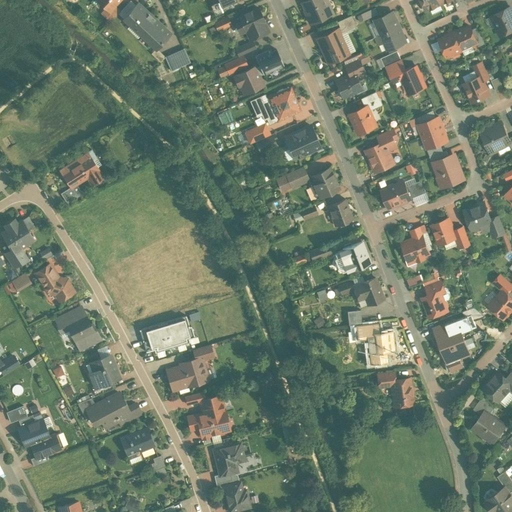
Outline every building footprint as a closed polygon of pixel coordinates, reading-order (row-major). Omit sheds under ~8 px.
[(119,0),(98,0),(110,10),(119,0)] [(308,0),(303,3),(308,15),(307,16),(310,23),(330,14),(323,0),(308,0)] [(421,0),(427,11),(431,9),(431,7),(435,6),(437,6),(441,4),(439,0),(421,0)] [(155,19),(138,3),(124,18),(141,34),(155,19)] [(511,8),(511,6),(492,16),(501,35),(511,30),(511,8)] [(258,7),(240,15),(242,20),(246,29),(246,30),(247,30),(264,22),(265,22),(258,7)] [(377,15),(374,9),(360,15),(362,21),(377,15)] [(393,12),(375,20),(382,34),(400,26),(393,12)] [(352,15),(337,21),(342,32),(357,26),(352,15)] [(228,16),(214,22),(218,30),(232,24),(228,16)] [(159,24),(155,20),(156,19),(155,19),(141,34),(156,48),(170,33),(160,23),(159,24)] [(242,20),(236,23),(240,32),(246,29),(242,20)] [(264,22),(247,30),(251,38),(268,31),(264,22)] [(400,26),(382,34),(388,49),(406,41),(400,26)] [(470,26),(460,30),(454,31),(462,49),(477,42),(478,42),(472,29),(470,26)] [(478,27),(472,29),(478,42),(477,42),(479,46),(485,43),(478,27)] [(337,29),(317,38),(328,62),(349,53),(337,29)] [(454,31),(450,35),(439,39),(447,56),(462,49),(454,31)] [(252,41),(236,48),(239,56),(256,48),(252,41)] [(183,49),(166,56),(172,70),(189,62),(183,49)] [(277,49),(270,52),(268,50),(255,55),(260,65),(263,73),(284,64),(277,49)] [(398,50),(381,58),(385,66),(387,65),(401,58),(398,50)] [(244,55),(233,60),(238,70),(248,65),(244,55)] [(360,58),(345,65),(350,75),(356,72),(358,75),(366,71),(360,58)] [(401,58),(387,65),(393,79),(402,75),(400,71),(406,68),(401,58)] [(233,60),(225,64),(230,75),(235,73),(235,71),(238,70),(233,60)] [(483,61),(473,66),(478,77),(481,76),(483,81),(490,77),(483,61)] [(255,66),(238,73),(238,74),(235,76),(239,85),(241,84),(245,93),(263,84),(259,75),(259,74),(256,67),(255,66)] [(417,66),(409,69),(408,67),(406,68),(400,71),(402,75),(410,93),(411,92),(412,94),(418,91),(417,90),(426,86),(422,76),(422,75),(422,73),(420,72),(417,66)] [(350,75),(336,81),(343,97),(358,90),(359,93),(367,89),(363,79),(360,81),(358,75),(356,72),(350,75)] [(478,77),(465,83),(473,102),(489,94),(483,81),(481,76),(478,77)] [(290,87),(275,94),(274,93),(252,102),(258,115),(265,112),(269,122),(277,119),(278,120),(285,117),(285,116),(300,109),(290,87)] [(377,91),(362,98),(366,107),(368,106),(370,111),(383,104),(377,91)] [(366,107),(351,114),(359,133),(376,125),(370,111),(368,106),(366,107)] [(432,110),(416,117),(419,123),(435,117),(432,110)] [(419,123),(423,136),(444,128),(439,116),(435,117),(419,123)] [(503,122),(481,132),(491,154),(509,145),(511,143),(511,142),(510,138),(503,122)] [(311,125),(285,136),(295,157),(320,146),(311,125)] [(256,126),(245,131),(250,142),(270,133),(267,126),(258,130),(256,126)] [(393,128),(378,135),(382,143),(394,137),(394,138),(397,136),(393,128)] [(444,128),(423,136),(428,148),(441,143),(448,140),(444,128)] [(277,132),(265,138),(269,146),(281,140),(277,132)] [(382,143),(367,149),(376,171),(395,163),(388,149),(395,146),(396,144),(394,138),(394,137),(382,143)] [(441,143),(428,148),(431,156),(444,151),(441,143)] [(91,149),(59,170),(70,187),(76,183),(77,184),(88,178),(93,185),(105,177),(98,166),(93,159),(96,157),(91,149)] [(431,156),(430,156),(433,163),(436,162),(435,162),(449,157),(447,150),(444,151),(431,156)] [(449,157),(435,162),(436,162),(440,175),(440,177),(443,185),(463,177),(454,155),(449,157)] [(303,167),(277,178),(282,190),(292,185),(292,187),(309,179),(303,167)] [(330,167),(312,175),(321,196),(339,188),(330,167)] [(422,180),(407,186),(411,198),(426,192),(422,180)] [(405,181),(396,185),(396,184),(394,183),(389,185),(388,187),(389,188),(382,190),(388,207),(411,198),(407,186),(405,181)] [(70,187),(61,193),(66,202),(91,186),(90,185),(81,190),(77,184),(76,183),(70,187)] [(345,198),(328,205),(335,225),(353,218),(345,198)] [(485,202),(473,206),(473,207),(465,210),(472,229),(474,228),(476,229),(481,227),(482,225),(489,223),(492,222),(491,218),(485,202)] [(315,205),(302,210),(305,218),(318,213),(315,205)] [(499,215),(491,218),(492,222),(489,223),(494,237),(506,232),(499,215)] [(35,226),(28,216),(22,220),(22,221),(23,220),(29,230),(32,228),(35,226)] [(450,218),(432,224),(440,243),(456,237),(457,237),(454,230),(450,218)] [(22,221),(17,224),(15,221),(7,225),(9,229),(2,233),(12,249),(14,252),(15,252),(22,262),(28,258),(21,248),(34,239),(29,230),(23,220),(22,221)] [(464,226),(454,230),(457,237),(456,237),(460,247),(471,243),(464,226)] [(420,228),(413,231),(415,238),(423,235),(420,228)] [(415,238),(403,243),(408,257),(413,255),(415,258),(417,257),(418,260),(424,258),(423,255),(429,253),(423,235),(415,238)] [(362,242),(343,249),(338,251),(340,256),(336,257),(340,268),(344,266),(346,271),(350,269),(351,270),(370,263),(362,242)] [(328,245),(322,247),(325,256),(332,254),(328,245)] [(322,247),(310,251),(313,261),(325,256),(322,247)] [(52,253),(48,248),(41,253),(44,258),(52,253)] [(12,249),(5,254),(13,267),(22,262),(15,252),(14,252),(12,249)] [(304,253),(293,258),(295,265),(307,261),(304,253)] [(50,264),(36,273),(48,292),(51,293),(54,291),(59,298),(62,299),(73,292),(73,289),(69,283),(70,281),(68,278),(65,277),(63,278),(60,278),(58,276),(50,264)] [(511,287),(511,282),(501,273),(493,282),(500,289),(504,285),(510,291),(511,287)] [(376,278),(360,283),(361,284),(365,296),(368,304),(384,298),(376,278)] [(441,280),(426,285),(429,294),(440,290),(440,291),(444,289),(441,280)] [(353,281),(340,286),(341,289),(342,294),(356,289),(354,286),(353,281)] [(361,284),(354,286),(356,289),(359,298),(365,296),(361,284)] [(511,296),(504,289),(490,305),(504,317),(511,307),(511,296)] [(429,294),(423,297),(431,317),(448,310),(447,308),(448,305),(447,302),(444,301),(440,291),(440,290),(429,294)] [(361,310),(348,311),(349,325),(361,324),(362,324),(361,310)] [(72,312),(56,319),(61,328),(68,325),(68,324),(76,320),(72,312)] [(76,320),(68,324),(68,325),(81,349),(101,339),(96,330),(94,331),(86,315),(76,320)] [(146,352),(155,349),(156,352),(190,342),(189,339),(194,337),(191,326),(189,326),(186,315),(139,329),(146,352)] [(470,353),(457,319),(442,325),(445,334),(438,337),(447,362),(470,353)] [(362,324),(361,324),(363,338),(369,337),(371,337),(371,333),(379,332),(378,322),(362,324)] [(379,332),(371,333),(371,337),(369,337),(372,362),(387,360),(386,350),(394,349),(392,331),(379,332)] [(210,344),(193,349),(196,358),(201,357),(202,360),(214,356),(210,344)] [(111,355),(92,362),(95,371),(90,373),(95,386),(96,386),(110,381),(112,380),(119,377),(111,355)] [(196,358),(181,363),(182,366),(167,370),(173,389),(188,385),(188,386),(208,380),(202,360),(201,357),(196,358)] [(410,377),(395,379),(394,370),(378,372),(379,384),(392,383),(395,405),(413,402),(410,377)] [(499,371),(491,380),(488,380),(485,383),(485,386),(484,387),(499,400),(511,387),(511,386),(511,382),(507,378),(499,371)] [(110,381),(96,386),(95,386),(92,387),(95,396),(115,388),(112,380),(110,381)] [(204,391),(186,396),(188,404),(202,401),(201,399),(205,398),(204,391)] [(96,405),(88,410),(96,425),(103,421),(105,425),(119,418),(122,424),(133,418),(128,408),(120,393),(96,405)] [(205,398),(201,399),(202,401),(203,408),(204,408),(205,413),(205,414),(205,416),(223,412),(224,411),(224,410),(225,410),(225,409),(224,409),(223,404),(223,403),(222,396),(221,395),(220,395),(205,398)] [(496,405),(483,396),(478,403),(491,412),(496,405)] [(92,397),(77,403),(83,413),(88,410),(96,405),(92,397)] [(137,403),(128,408),(133,418),(142,414),(137,403)] [(22,405),(7,412),(11,423),(18,420),(26,417),(22,405)] [(506,425),(485,410),(473,427),(483,435),(485,433),(495,440),(506,425)] [(223,412),(205,416),(205,414),(198,415),(197,415),(200,427),(202,437),(203,436),(203,434),(207,434),(208,434),(219,431),(221,432),(226,431),(227,429),(230,429),(230,428),(227,428),(223,412)] [(26,417),(18,420),(21,427),(35,422),(32,414),(26,417)] [(198,414),(188,416),(191,429),(200,427),(197,415),(198,415),(198,414)] [(21,427),(19,428),(26,447),(32,444),(31,444),(50,437),(43,419),(35,422),(21,427)] [(147,427),(121,438),(128,456),(139,452),(154,446),(147,427)] [(50,437),(31,444),(32,444),(36,456),(37,457),(45,454),(59,448),(54,435),(50,437)] [(240,443),(214,449),(221,474),(215,475),(215,476),(230,472),(233,472),(231,466),(234,465),(233,459),(244,456),(240,443)] [(139,452),(128,456),(132,464),(142,460),(139,452)] [(45,454),(37,457),(36,456),(31,458),(34,466),(48,460),(45,454)] [(161,455),(153,458),(155,462),(151,463),(154,470),(166,466),(161,455)] [(511,491),(511,478),(506,470),(498,476),(505,487),(506,486),(510,493),(511,491)] [(230,472),(215,476),(218,488),(224,486),(233,484),(230,472)] [(238,475),(233,472),(230,472),(233,484),(224,486),(230,511),(250,506),(246,490),(242,491),(240,482),(238,475)] [(511,494),(510,493),(506,486),(505,487),(491,497),(492,497),(500,508),(496,511),(509,511),(511,510),(511,494)] [(127,501),(124,507),(136,511),(139,506),(136,505),(138,499),(131,496),(129,502),(127,501)] [(500,508),(492,497),(485,501),(493,511),(495,511),(496,511),(500,508)] [(298,498),(290,500),(292,508),(300,506),(298,498)] [(81,511),(78,501),(59,506),(60,511),(81,511)]
